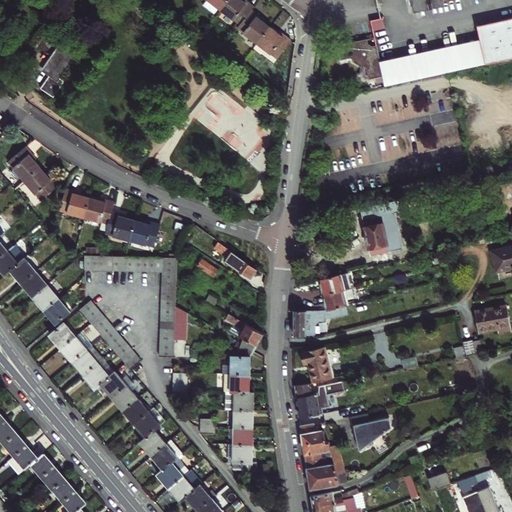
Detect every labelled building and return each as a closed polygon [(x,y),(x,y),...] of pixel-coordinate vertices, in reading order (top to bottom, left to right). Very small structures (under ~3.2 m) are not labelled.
[(214,14),(219,8),(209,0),(207,0),(203,5),(214,14)] [(209,0),(219,8),(221,9),(227,0),(209,0)] [(252,10),(254,7),(245,0),(244,0),(244,2),(241,0),(227,0),(221,9),(240,24),(252,10)] [(444,6),(443,0),(444,0),(410,0),(413,13),(444,6)] [(238,27),(258,43),(270,27),(263,21),(260,19),(261,17),(252,10),(240,24),(238,27)] [(371,18),(372,30),(384,28),(383,16),(371,18)] [(511,18),(477,26),(480,39),(485,64),(511,58),(511,18)] [(278,33),(270,27),(258,43),(278,58),(291,41),(282,33),(281,35),(278,33)] [(379,62),(376,45),(372,46),(369,49),(365,47),(367,43),(366,39),(336,46),(339,61),(351,58),(353,60),(352,62),(363,68),(364,66),(367,68),(369,79),(383,76),(379,62)] [(383,76),(385,86),(450,71),(485,64),(480,39),(379,62),(383,76)] [(61,45),(44,70),(52,75),(44,87),(57,96),(68,80),(60,75),(75,53),(68,48),(68,50),(61,45)] [(33,156),(25,147),(8,161),(25,181),(40,167),(34,160),(31,157),(33,156)] [(40,167),(25,181),(41,200),(58,185),(51,176),(49,178),(46,175),(40,167)] [(84,217),(90,197),(80,195),(76,194),(77,191),(66,188),(60,210),(84,217)] [(108,223),(112,211),(114,202),(103,198),(102,201),(99,200),(90,197),(84,217),(108,223)] [(405,259),(402,249),(401,249),(393,213),(399,211),(397,201),(354,210),(358,227),(362,227),(367,250),(370,249),(372,255),(379,254),(381,264),(405,259)] [(122,217),(123,214),(112,211),(108,223),(106,233),(130,239),(135,220),(126,218),(122,217)] [(148,224),(145,223),(135,220),(130,239),(155,246),(160,224),(149,221),(148,224)] [(177,223),(174,233),(181,235),(184,225),(177,223)] [(0,256),(9,249),(0,239),(0,256)] [(228,257),(225,261),(251,279),(257,269),(218,242),(214,248),(228,257)] [(13,246),(9,249),(19,262),(23,259),(13,246)] [(511,246),(491,252),(496,272),(511,267),(511,246)] [(92,255),(99,255),(102,247),(87,247),(86,255),(92,255)] [(9,249),(0,256),(0,268),(5,275),(10,270),(19,262),(9,249)] [(84,269),(92,269),(92,255),(86,255),(85,255),(84,269)] [(10,270),(22,283),(37,271),(25,257),(23,259),(19,262),(10,270)] [(176,279),(177,257),(163,257),(162,271),(162,279),(176,279)] [(218,270),(202,259),(197,266),(214,277),(218,270)] [(37,271),(22,283),(33,296),(48,284),(37,271)] [(324,294),(344,289),(341,274),(321,279),(324,294)] [(48,284),(33,296),(44,310),(59,297),(48,284)] [(330,308),(331,307),(342,305),(350,303),(349,298),(353,297),(350,287),(344,289),(324,294),(328,308),(330,308)] [(218,299),(209,294),(206,300),(215,305),(218,299)] [(56,323),(70,311),(59,297),(44,310),(56,323)] [(84,315),(95,305),(91,300),(85,305),(80,309),(84,315)] [(89,320),(100,311),(95,305),(84,315),(89,320)] [(187,311),(176,305),(176,307),(175,314),(175,321),(175,328),(175,335),(175,339),(186,340),(187,311)] [(331,307),(330,308),(328,308),(322,310),(294,310),(294,335),(314,334),(314,325),(318,321),(323,321),(323,318),(345,314),(342,305),(331,307)] [(498,332),(511,330),(506,306),(474,312),(479,332),(497,329),(498,332)] [(250,317),(232,307),(229,313),(246,323),(250,317)] [(94,326),(105,316),(100,311),(89,320),(94,326)] [(230,329),(244,337),(241,343),(254,350),(264,333),(246,323),(229,313),(225,319),(233,324),(230,329)] [(98,331),(109,322),(105,316),(94,326),(98,331)] [(61,348),(76,336),(64,322),(50,334),(61,348)] [(103,336),(114,327),(109,322),(98,331),(103,336)] [(107,342),(118,332),(114,327),(103,336),(107,342)] [(76,336),(87,349),(91,346),(80,332),(76,336)] [(112,347),(123,338),(118,332),(107,342),(112,347)] [(76,336),(61,348),(72,361),(87,349),(76,336)] [(116,353),(127,343),(123,338),(112,347),(116,353)] [(471,338),(461,340),(462,345),(465,355),(475,353),(471,338)] [(116,353),(121,358),(132,349),(127,343),(116,353)] [(250,356),(254,350),(241,343),(238,351),(236,356),(231,356),(231,365),(231,374),(250,374),(250,356)] [(103,358),(92,345),(91,346),(87,349),(98,362),(103,358)] [(332,379),(324,346),(300,352),(303,365),(308,364),(312,383),(313,383),(332,379)] [(98,362),(87,349),(72,361),(84,374),(98,362)] [(125,363),(136,354),(132,349),(121,358),(125,363)] [(174,349),(160,349),(160,356),(174,357),(174,349)] [(125,363),(130,369),(141,360),(136,354),(125,363)] [(110,376),(114,372),(103,358),(98,362),(110,376)] [(95,388),(101,383),(110,376),(98,362),(84,374),(95,388)] [(231,374),(231,365),(223,365),(223,373),(225,373),(231,374)] [(110,376),(101,383),(112,397),(127,385),(122,378),(115,371),(114,372),(110,376)] [(174,372),(173,390),(187,390),(188,380),(188,375),(188,373),(184,372),(174,372)] [(230,391),(235,392),(249,392),(250,374),(231,374),(230,391)] [(131,381),(126,375),(122,378),(127,385),(131,381)] [(296,398),(318,393),(319,387),(342,382),(341,376),(332,379),(313,383),(312,383),(295,386),(296,398)] [(127,385),(132,390),(136,387),(131,381),(127,385)] [(343,391),(342,382),(319,387),(318,393),(296,398),(299,417),(323,413),(322,406),(324,405),(327,402),(325,394),(343,391)] [(112,397),(123,410),(138,398),(132,390),(127,385),(112,397)] [(234,409),(235,392),(230,391),(224,391),(224,409),(227,409),(234,409)] [(234,409),(253,409),(254,392),(249,392),(235,392),(234,409)] [(123,410),(135,423),(149,411),(138,398),(123,410)] [(84,511),(81,508),(86,503),(79,494),(69,482),(59,470),(49,459),(44,452),(38,457),(31,449),(21,438),(12,426),(1,414),(0,412),(0,402),(1,402),(0,401),(0,438),(14,456),(25,468),(31,463),(72,511),(84,511)] [(161,425),(165,421),(154,407),(149,411),(161,425)] [(253,409),(234,409),(234,427),(253,427),(253,409)] [(135,423),(146,437),(155,429),(161,425),(149,411),(135,423)] [(368,413),(351,417),(358,450),(391,428),(389,418),(370,422),(368,413)] [(303,444),(324,440),(323,431),(318,432),(314,432),(313,424),(300,426),(303,444)] [(253,427),(234,427),(233,444),(252,444),(253,427)] [(140,442),(152,455),(166,443),(155,429),(146,437),(140,442)] [(332,430),(323,431),(324,440),(325,443),(328,442),(332,457),(336,474),(338,483),(345,482),(332,430)] [(171,439),(166,443),(152,455),(163,469),(178,457),(183,453),(171,439)] [(303,444),(306,461),(332,457),(328,442),(325,443),(324,440),(303,444)] [(252,444),(233,444),(233,461),(233,469),(248,469),(248,470),(256,470),(256,462),(252,462),(252,444)] [(25,468),(14,456),(7,462),(18,474),(25,468)] [(186,472),(189,470),(178,457),(163,469),(157,474),(169,487),(184,475),(186,472)] [(306,461),(309,478),(336,474),(332,457),(306,461)] [(473,486),(488,483),(486,472),(471,475),(473,486)] [(309,478),(310,489),(338,483),(336,474),(309,478)] [(410,474),(404,476),(413,498),(419,496),(410,474)] [(428,480),(433,491),(450,484),(446,474),(428,480)] [(188,480),(184,475),(169,487),(180,501),(186,496),(195,488),(188,480)] [(186,496),(198,509),(212,497),(201,484),(195,488),(186,496)] [(477,491),(485,511),(499,511),(488,486),(477,491)] [(352,489),(340,494),(341,497),(341,499),(351,495),(353,495),(352,489)] [(468,511),(485,511),(477,491),(462,496),(468,511)] [(312,496),(313,508),(342,503),(341,499),(341,497),(334,499),(333,492),(312,496)] [(360,511),(359,509),(356,510),(351,495),(341,499),(342,503),(344,511),(360,511)] [(222,511),(224,511),(212,497),(198,509),(199,511),(222,511)] [(344,511),(342,503),(313,508),(314,511),(344,511)]
